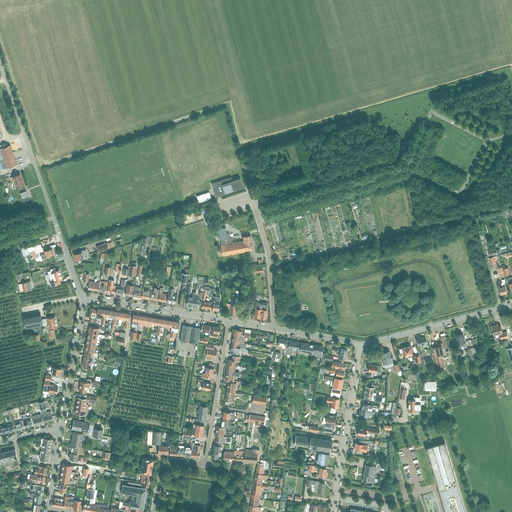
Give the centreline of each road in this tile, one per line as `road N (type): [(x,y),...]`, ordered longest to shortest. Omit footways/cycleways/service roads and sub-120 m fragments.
road 1 (unclassified): [(65,249),(0,63)]
road 2 (unclassified): [(274,328),(268,253),(251,194),(218,205)]
road 3 (tertiary): [(361,344),(511,304)]
road 4 (track): [(270,266),(418,226)]
road 5 (tertiary): [(230,321),(84,296)]
road 6 (residential): [(336,487),(361,344)]
road 7 (residential): [(206,464),(230,321)]
road 8 (residential): [(60,430),(84,296)]
